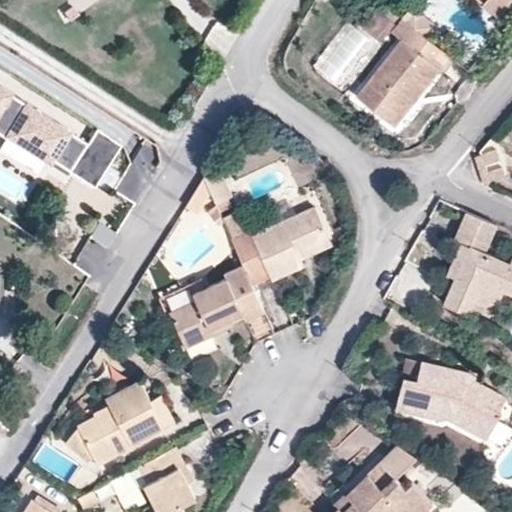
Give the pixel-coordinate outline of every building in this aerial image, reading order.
[(498,0),(483,0),(482,1),(497,13),(504,5),(498,0)] [(78,13),(72,5),(64,11),(70,19),(78,13)] [(435,23),(412,5),(402,16),(426,35),(435,23)] [(394,123),(449,53),(426,35),(402,16),(401,16),(391,28),(401,36),(363,83),(372,89),(364,99),(394,123)] [(364,99),(372,89),(363,83),(356,93),(364,99)] [(86,144),(0,89),(0,136),(5,139),(6,137),(49,164),(51,161),(94,188),(120,145),(96,129),(86,144)] [(500,160),(497,150),(481,155),(484,165),(500,160)] [(487,173),(484,165),(481,155),(475,157),(485,185),(490,183),(487,173)] [(216,160),(205,177),(218,204),(232,198),(216,160)] [(490,183),(506,178),(503,168),(487,173),(490,183)] [(205,177),(188,205),(201,214),(205,208),(212,221),(223,216),(220,209),(218,204),(205,177)] [(249,232),(233,240),(245,266),(254,285),(271,277),(273,280),(304,266),(301,261),(297,252),(329,238),(316,209),(254,237),(252,231),(249,232)] [(224,219),(233,240),(249,232),(240,211),(224,219)] [(511,258),(510,263),(484,252),(497,225),(467,212),(455,240),(461,243),(469,246),(456,277),(444,304),(470,313),(475,301),(486,305),(500,301),(505,290),(511,293),(511,258)] [(90,238),(107,243),(112,228),(95,222),(90,238)] [(297,252),(301,261),(333,247),(329,238),(297,252)] [(456,277),(469,246),(461,243),(448,274),(456,277)] [(247,321),(267,313),(259,296),(254,285),(245,266),(223,276),(224,279),(194,293),(199,302),(174,313),(188,345),(210,335),(207,330),(230,320),(244,314),(247,321)] [(162,304),(192,294),(187,281),(157,291),(162,304)] [(207,330),(210,335),(233,325),(230,320),(207,330)] [(418,379),(422,361),(406,358),(402,375),(404,376),(418,379)] [(485,405),(493,390),(473,379),(475,377),(473,374),(461,370),(459,378),(454,376),(456,369),(422,361),(418,379),(404,376),(396,407),(443,420),(444,416),(487,439),(501,414),(499,412),(485,405)] [(96,461),(164,425),(149,397),(139,377),(105,395),(109,402),(92,411),(94,413),(76,423),(77,424),(64,440),(86,458),(93,455),(96,461)] [(499,412),(507,398),(493,390),(485,405),(499,412)] [(174,420),(159,392),(149,397),(164,425),(174,420)] [(418,511),(431,500),(409,478),(403,485),(392,474),(414,453),(395,440),(345,489),(344,490),(351,497),(340,508),(336,504),(335,505),(327,511),(418,511)] [(194,496),(186,479),(177,464),(184,461),(175,443),(145,459),(154,476),(147,480),(143,481),(159,511),(184,511),(180,504),(194,496)] [(154,476),(145,459),(138,462),(147,480),(154,476)] [(192,476),(184,461),(177,464),(186,479),(192,476)] [(496,472),(496,465),(490,461),(485,469),(495,475),(496,472)] [(130,471),(109,478),(115,494),(136,486),(130,471)] [(340,508),(351,497),(344,490),(345,489),(343,487),(330,499),(335,505),(336,504),(340,508)] [(61,511),(63,509),(38,494),(34,500),(52,511),(61,511)] [(52,511),(34,500),(32,499),(23,511),(52,511)]
